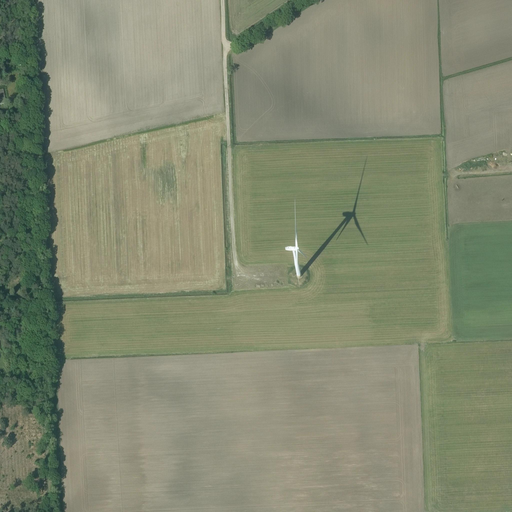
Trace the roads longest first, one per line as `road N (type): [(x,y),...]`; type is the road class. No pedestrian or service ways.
road 1 (track): [(36,240),(50,511)]
road 2 (track): [(0,65),(27,57),(36,240)]
